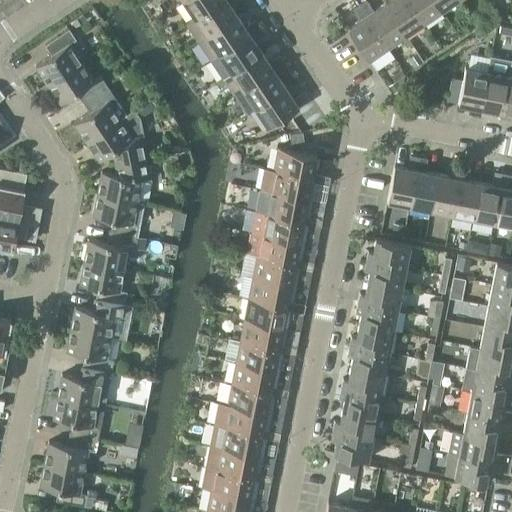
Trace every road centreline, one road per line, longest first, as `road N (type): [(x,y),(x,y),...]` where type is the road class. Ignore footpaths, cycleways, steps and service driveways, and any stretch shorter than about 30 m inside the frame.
road 1 (residential): [(286,511),(364,123)]
road 2 (residential): [(41,295),(58,185),(0,87)]
road 3 (residential): [(3,511),(41,295)]
road 4 (residential): [(511,147),(364,123)]
road 5 (residential): [(364,123),(293,17)]
